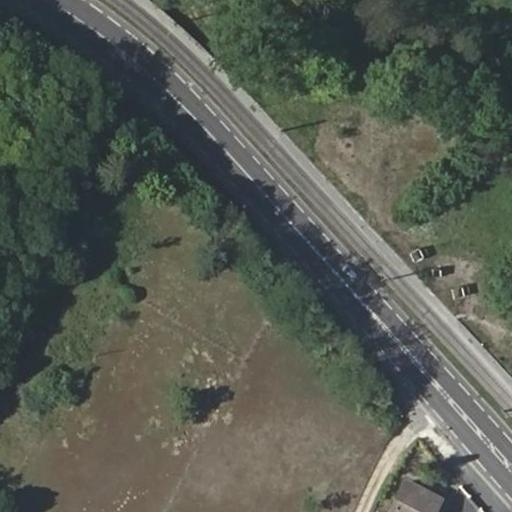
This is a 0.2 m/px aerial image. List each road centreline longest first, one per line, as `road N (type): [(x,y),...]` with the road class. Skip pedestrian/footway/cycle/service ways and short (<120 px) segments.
road 1 (tertiary): [(48,0),(142,66),(202,124),(511,468)]
road 2 (track): [(445,393),(402,437),(367,511)]
